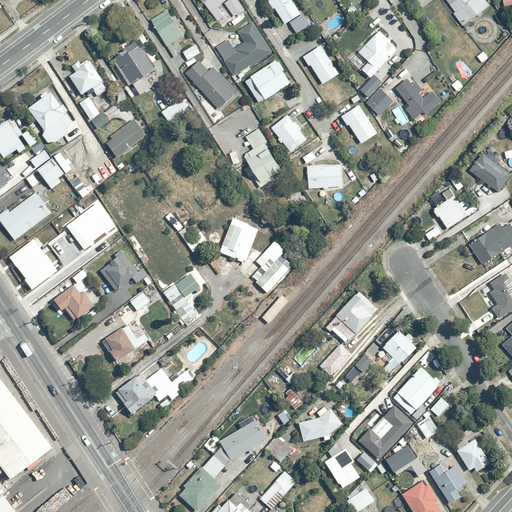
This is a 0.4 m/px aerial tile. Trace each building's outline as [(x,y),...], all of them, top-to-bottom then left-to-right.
[(235,17),(240,14),(245,10),(237,0),(202,0),(217,20),(226,14),(220,6),(225,3),(235,17)] [(264,0),(272,11),(274,9),(285,24),(289,21),(301,13),(292,0),(264,0)] [(448,0),(456,11),(454,13),(464,26),(493,5),(488,0),(448,0)] [(150,19),(172,56),(174,58),(179,55),(178,53),(172,43),(185,35),(169,8),(150,19)] [(311,23),(303,11),(301,13),(289,21),(297,32),(311,23)] [(235,26),(244,19),(240,14),(235,17),(220,28),(226,36),(237,28),(235,26)] [(234,76),(236,74),(240,80),(248,75),(244,69),(248,67),(272,52),(253,22),(239,31),(245,42),(235,48),(229,39),(216,47),(234,76)] [(400,48),(380,30),(360,52),(371,62),(363,70),(373,78),(400,48)] [(197,61),(194,56),(201,52),(195,44),(183,52),(188,60),(185,63),(188,67),(197,61)] [(339,73),(321,44),(304,55),(313,70),(314,69),(323,83),(339,73)] [(139,46),(128,52),(126,48),(110,58),(113,62),(128,86),(130,85),(132,84),(139,95),(151,87),(144,76),(154,70),(139,46)] [(485,51),(478,56),(484,64),(491,58),(485,51)] [(292,83),(277,59),(244,79),(259,103),(292,83)] [(212,65),(208,61),(204,64),(200,60),(186,73),(219,109),(236,93),(212,65)] [(91,62),(69,75),(80,95),(92,88),(96,96),(107,90),(96,70),(91,62)] [(368,82),(360,74),(350,84),(359,92),(368,82)] [(409,79),(397,88),(410,105),(406,108),(415,120),(426,112),(419,103),(425,99),(421,94),(428,89),(420,79),(413,84),(409,79)] [(465,87),(458,79),(452,85),(459,92),(465,87)] [(77,105),(62,82),(54,87),(69,109),(77,105)] [(395,99),(383,87),(368,103),(381,115),(395,99)] [(63,104),(61,106),(51,92),(28,108),(45,131),(41,134),(50,146),(51,145),(69,132),(65,127),(73,122),(66,112),(68,110),(63,104)] [(191,108),(181,96),(161,113),(171,124),(191,108)] [(99,113),(89,97),(79,103),(89,119),(99,113)] [(381,132),(362,105),(361,103),(336,119),(343,130),(351,125),(363,144),(381,132)] [(19,114),(8,121),(0,125),(0,152),(3,158),(17,149),(19,153),(25,149),(26,150),(30,148),(37,143),(19,114)] [(307,140),(289,114),(271,126),(284,146),(289,152),(307,140)] [(147,136),(134,118),(112,134),(113,136),(105,141),(117,158),(147,136)] [(288,173),(261,127),(247,136),(255,149),(246,154),(261,180),(258,182),(262,188),(288,173)] [(107,150),(97,135),(82,145),(93,160),(107,150)] [(47,161),(41,152),(30,160),(35,168),(47,161)] [(511,175),(511,172),(485,152),(471,171),(483,180),(482,181),(487,185),(488,183),(500,192),(511,175)] [(37,170),(48,185),(51,191),(62,184),(58,178),(63,175),(53,160),(37,170)] [(0,192),(8,187),(1,176),(5,172),(0,164),(0,192)] [(344,165),(309,167),(311,188),(324,187),(325,190),(332,190),(331,187),(345,187),(344,165)] [(364,186),(365,188),(359,193),(363,198),(376,187),(371,181),(364,186)] [(440,217),(441,217),(449,229),(474,212),(466,201),(463,204),(451,187),(444,192),(449,199),(434,209),(440,217)] [(308,201),(300,188),(287,196),(295,210),(308,201)] [(51,213),(35,192),(9,213),(7,210),(0,214),(0,221),(14,240),(51,213)] [(92,194),(71,209),(80,221),(79,222),(82,226),(94,217),(91,213),(101,205),(92,194)] [(322,219),(314,206),(307,211),(315,223),(322,219)] [(187,228),(180,233),(195,255),(212,244),(197,222),(194,224),(190,219),(184,223),(187,228)] [(260,228),(234,219),(221,252),(238,259),(237,261),(243,263),(244,261),(248,262),(260,228)] [(469,256),(476,252),(484,265),(511,247),(511,223),(505,228),(502,223),(464,247),(469,256)] [(444,232),(439,225),(426,235),(432,242),(444,232)] [(78,242),(68,229),(43,247),(62,273),(92,250),(83,238),(78,242)] [(150,260),(133,234),(125,239),(142,265),(150,260)] [(287,251),(275,240),(246,271),(257,281),(257,282),(268,293),(294,265),(283,255),(287,251)] [(118,258),(101,271),(116,291),(133,278),(137,282),(145,276),(131,258),(135,255),(130,249),(125,253),(122,250),(115,255),(118,258)] [(80,318),(86,313),(91,319),(98,313),(94,307),(97,304),(87,291),(90,289),(87,284),(89,282),(87,279),(90,276),(85,269),(74,278),(77,283),(56,300),(65,311),(70,306),(80,318)] [(192,273),(164,292),(186,324),(199,316),(187,296),(197,290),(198,292),(203,289),(192,273)] [(511,273),(509,275),(507,273),(493,284),(496,289),(491,293),(499,304),(493,309),(500,319),(511,309),(511,273)] [(151,286),(131,300),(130,301),(138,311),(159,296),(151,286)] [(360,290),(358,293),(327,328),(333,333),(334,331),(349,344),(381,308),(360,290)] [(283,294),(263,317),(271,324),(291,301),(283,294)] [(133,322),(107,339),(103,341),(110,353),(112,351),(120,365),(153,345),(147,334),(148,333),(142,323),(135,327),(133,322)] [(419,347),(400,330),(384,347),(395,357),(384,369),(391,377),(419,347)] [(353,355),(341,344),(321,366),(332,377),(353,355)] [(373,361),(365,353),(354,365),(363,372),(373,361)] [(440,383),(422,368),(419,366),(392,399),(411,414),(415,409),(418,411),(440,383)] [(147,380),(142,374),(117,393),(133,414),(157,396),(162,403),(159,404),(164,410),(177,401),(174,397),(196,379),(189,369),(186,371),(184,368),(171,379),(162,368),(147,380)] [(290,396),(287,400),(297,410),(307,399),(297,390),(296,392),(291,388),(287,394),(290,396)] [(0,485),(2,489),(45,457),(0,397),(0,485)] [(452,404),(445,397),(432,410),(440,417),(452,404)] [(413,423),(394,404),(358,441),(378,460),(393,445),(399,451),(407,442),(401,435),(413,423)] [(322,417),(300,424),(304,442),(324,438),(324,440),(332,439),(331,434),(345,426),(333,410),(329,411),(325,406),(318,413),(322,417)] [(221,441),(222,442),(232,459),(268,437),(254,414),(239,423),(242,428),(221,441)] [(441,430),(433,416),(408,429),(412,437),(420,433),(422,436),(425,434),(427,438),(441,430)] [(293,448),(278,437),(267,451),(282,462),(293,448)] [(474,439),(469,442),(466,437),(455,444),(458,449),(456,450),(469,470),(474,467),(476,471),(489,462),(474,439)] [(434,453),(427,443),(416,451),(417,453),(410,458),(421,476),(429,471),(419,457),(424,454),(426,458),(434,453)] [(355,461),(348,449),(326,462),(340,485),(342,484),(345,488),(361,478),(352,463),(355,461)] [(231,461),(218,451),(205,467),(203,466),(186,486),(187,488),(181,496),(199,511),(222,484),(216,479),(231,461)] [(379,463),(365,451),(358,460),(372,472),(379,463)] [(444,464),(431,472),(451,505),(463,497),(459,490),(469,483),(458,465),(448,471),(444,464)] [(299,483),(286,470),(260,499),(274,511),(299,483)] [(437,500),(424,479),(401,494),(413,511),(441,511),(435,501),(437,500)] [(359,511),(377,501),(369,489),(348,502),(354,511),(359,511)] [(252,504),(238,493),(232,500),(230,498),(223,507),(219,503),(211,511),(252,511),(248,509),(252,504)]
